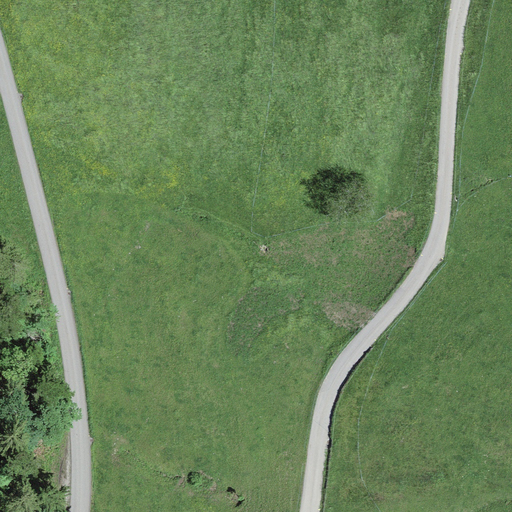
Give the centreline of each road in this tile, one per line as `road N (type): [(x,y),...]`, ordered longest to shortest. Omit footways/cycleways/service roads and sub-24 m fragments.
road 1 (unclassified): [(461,0),(438,247),(328,386),(310,511)]
road 2 (unclassified): [(80,511),(85,471),(44,219),(0,66)]
